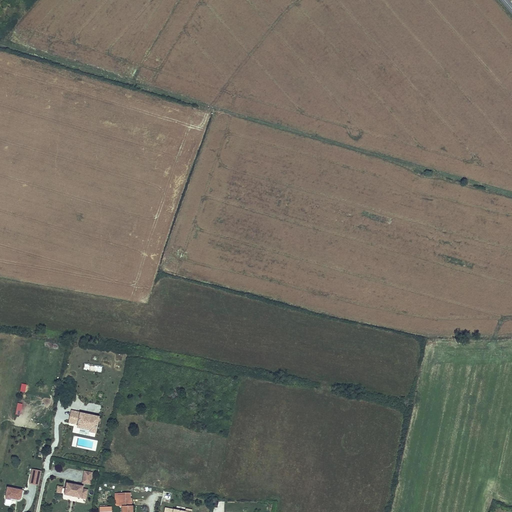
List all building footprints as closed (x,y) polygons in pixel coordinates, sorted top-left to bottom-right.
[(79,413),(70,411),(67,423),(77,425),(76,428),(89,430),(88,432),(94,433),(97,417),(79,414),(79,413)] [(41,473),(32,471),(29,484),(37,486),(41,473)] [(91,473),(84,471),(82,479),(90,480),(91,473)] [(81,487),(66,484),(65,489),(63,495),(80,498),(81,495),(85,495),(86,490),(82,489),(82,487),(81,487)] [(23,491),(7,488),(5,497),(6,500),(10,500),(11,499),(18,500),(20,499),(22,498),(23,491)] [(123,509),(122,511),(134,511),(134,507),(133,507),(133,500),(131,500),(121,500),(116,501),(117,509),(121,509),(123,509)]
